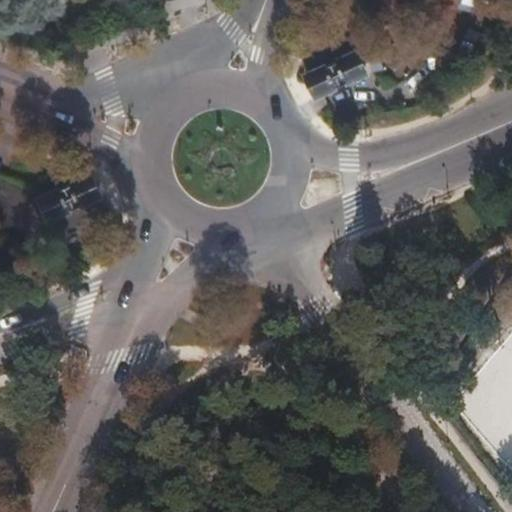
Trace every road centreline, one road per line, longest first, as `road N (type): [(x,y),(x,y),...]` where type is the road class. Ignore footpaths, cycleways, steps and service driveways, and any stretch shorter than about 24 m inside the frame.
road 1 (unclassified): [(250,229),(322,307),(477,511)]
road 2 (tertiary): [(262,224),(353,208),(432,156)]
road 3 (unknown): [(404,362),(511,508)]
road 4 (unclassified): [(145,255),(0,328)]
road 5 (secondary): [(165,100),(32,100)]
road 6 (tertiary): [(432,156),(300,157)]
road 7 (secondary): [(32,100),(142,167)]
road 8 (unclassified): [(0,339),(125,312)]
road 9 (secondary): [(53,511),(104,398)]
road 10 (secondary): [(104,398),(173,299)]
